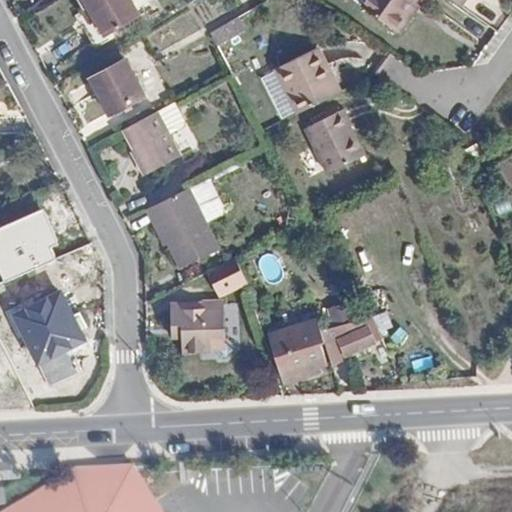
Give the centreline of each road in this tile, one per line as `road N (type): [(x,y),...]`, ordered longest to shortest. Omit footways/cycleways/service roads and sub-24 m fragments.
road 1 (residential): [(0,27),(119,249),(126,428)]
road 2 (tertiary): [(126,428),(511,407)]
road 3 (residential): [(395,81),(419,95),(489,82),(511,47)]
road 4 (tertiary): [(0,435),(126,428)]
